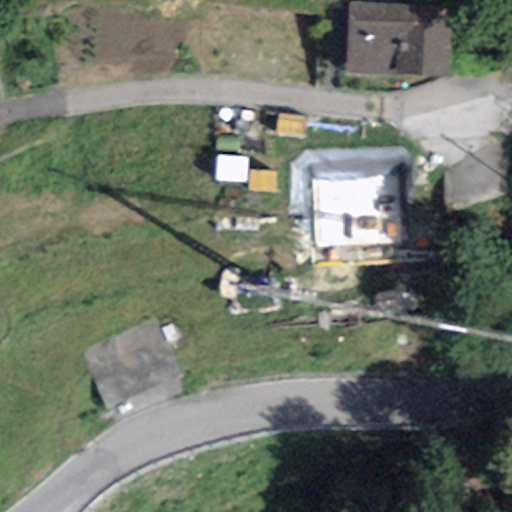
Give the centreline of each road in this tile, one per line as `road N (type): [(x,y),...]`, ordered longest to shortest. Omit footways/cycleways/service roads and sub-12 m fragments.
road 1 (unclassified): [(511,383),(450,400),(261,407),(201,420),(108,459),(40,511)]
road 2 (residential): [(0,111),(194,89),(366,110),(473,88)]
